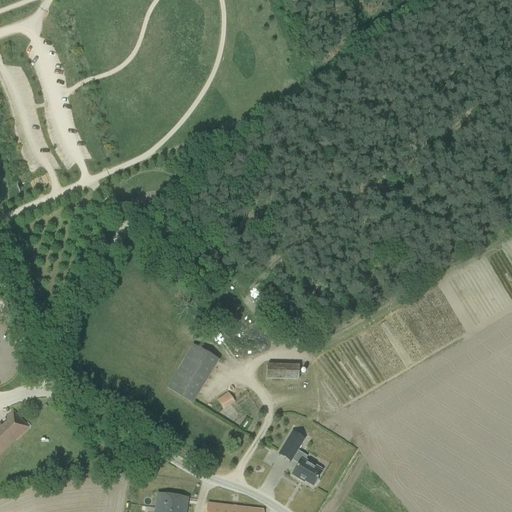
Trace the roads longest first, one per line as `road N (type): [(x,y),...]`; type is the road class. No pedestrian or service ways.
road 1 (tertiary): [(282,511),(58,392),(30,348),(0,268)]
road 2 (track): [(423,0),(268,110),(145,156)]
road 3 (track): [(220,0),(219,55),(205,89),(145,156)]
road 4 (track): [(145,156),(0,220)]
